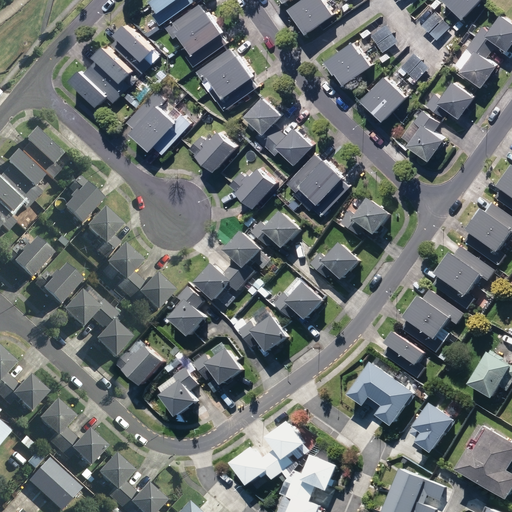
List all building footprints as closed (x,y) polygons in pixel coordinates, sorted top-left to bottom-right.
[(154,16),(162,27),(195,3),(192,0),(157,0),(152,4),(158,12),(154,16)] [(309,0),(292,13),(309,37),(336,17),(324,0),(309,0)] [(444,0),(455,10),(465,0),(444,0)] [(485,0),(465,0),(455,10),(466,21),(485,0)] [(431,7),(435,11),(441,5),(437,1),(431,7)] [(341,8),(344,13),(351,9),(347,4),(341,8)] [(185,44),(216,22),(209,11),(207,13),(202,6),(168,30),(176,40),(180,37),(185,44)] [(429,33),(443,19),(436,12),(422,26),(429,33)] [(484,29),(476,40),(494,53),(499,45),(510,54),(511,50),(511,24),(503,18),(491,34),(484,29)] [(443,19),(429,33),(438,42),(452,28),(443,19)] [(216,22),(185,44),(192,54),(188,58),(195,69),(229,45),(223,37),(225,36),(216,22)] [(454,27),(458,32),(463,26),(459,22),(454,27)] [(378,45),(393,35),(388,27),(373,37),(378,45)] [(114,46),(144,75),(152,66),(147,61),(154,54),(128,28),(118,37),(121,40),(114,46)] [(361,35),(364,40),(370,35),(367,30),(361,35)] [(393,35),(378,45),(384,53),(399,43),(393,35)] [(488,61),(494,53),(476,40),(469,51),(476,57),(463,74),(484,89),(499,69),(488,61)] [(339,77),(364,58),(355,46),(328,65),(337,77),(339,77)] [(99,61),(94,67),(124,96),(132,88),(126,83),(133,75),(107,49),(97,59),(99,61)] [(216,88),(248,67),(241,57),(239,59),(232,50),(198,73),(206,84),(211,81),(216,88)] [(380,58),(383,64),(390,59),(386,54),(380,58)] [(409,75),(422,61),(414,54),(399,71),(405,77),(408,74),(409,75)] [(364,58),(339,77),(347,88),(374,69),(366,57),(364,58)] [(411,77),(408,80),(414,85),(430,68),(422,61),(409,75),(411,77)] [(115,105),(124,96),(94,67),(86,76),(83,73),(74,83),(101,109),(110,100),(115,105)] [(248,67),(216,88),(223,99),(218,102),(226,112),(259,89),(254,82),(256,80),(248,67)] [(364,103),(375,113),(398,89),(387,79),(364,103)] [(427,107),(445,120),(450,113),(462,121),(477,100),(455,84),(443,101),(436,96),(427,107)] [(398,89),(375,113),(386,124),(409,100),(398,89)] [(133,136),(142,144),(169,115),(161,108),(167,101),(158,93),(129,124),(137,132),(133,136)] [(267,149),(282,133),(275,127),(284,117),(265,99),(247,119),(264,136),(259,142),(267,149)] [(409,148),(431,164),(447,143),(434,134),(441,125),(423,113),(415,125),(422,130),(409,148)] [(169,115),(142,144),(153,154),(158,149),(164,155),(192,125),(183,117),(177,123),(169,115)] [(282,133),(267,149),(276,158),(281,152),(298,167),(316,148),(297,130),(288,139),(282,133)] [(191,152),(217,175),(239,150),(221,134),(214,143),(212,140),(209,143),(203,138),(191,152)] [(21,155),(52,182),(60,173),(54,169),(61,161),(33,136),(24,147),(26,149),(21,155)] [(309,195),(333,169),(326,163),(325,164),(317,155),(289,184),(298,193),(302,189),(309,195)] [(3,176),(34,204),(41,196),(36,191),(42,184),(14,158),(5,168),(7,171),(3,176)] [(333,169),(309,195),(318,203),(313,209),(323,218),(351,188),(345,182),(346,181),(333,169)] [(231,187),(256,210),(278,186),(261,171),(254,179),(252,177),(249,180),(243,174),(231,187)] [(34,204),(3,176),(0,178),(0,207),(11,218),(20,208),(25,213),(34,204)] [(511,181),(504,176),(497,187),(503,191),(497,199),(511,210),(511,181)] [(62,214),(80,230),(102,206),(89,194),(93,191),(79,179),(67,191),(74,197),(68,204),(70,205),(62,214)] [(480,210),(473,220),(505,242),(511,233),(511,217),(492,203),(485,213),(480,210)] [(343,226),(359,239),(364,232),(376,241),(392,219),(371,204),(359,220),(351,215),(343,226)] [(0,232),(2,230),(8,235),(15,226),(0,212),(0,232)] [(95,252),(105,262),(120,246),(114,240),(122,232),(102,214),(84,234),(99,248),(95,252)] [(274,244),(285,254),(303,235),(284,217),(270,231),(262,225),(253,235),(268,250),(274,244)] [(302,227),(305,223),(299,217),(295,221),(302,227)] [(505,242),(473,220),(465,230),(471,234),(464,243),(499,267),(506,257),(498,251),(505,242)] [(236,265),(232,269),(248,284),(257,275),(251,269),(264,255),(244,237),(226,256),(236,265)] [(4,261),(30,284),(51,261),(33,245),(27,252),(25,251),(23,253),(17,247),(4,261)] [(334,275),(344,285),(362,266),(342,247),(328,263),(321,256),(312,267),(328,281),(334,275)] [(450,252),(442,263),(474,285),(480,276),(489,282),(496,272),(460,247),(455,255),(450,252)] [(104,269),(120,284),(115,289),(125,299),(140,283),(133,276),(141,267),(122,250),(104,269)] [(467,294),(474,285),(442,263),(434,274),(440,278),(434,286),(469,310),(476,300),(467,294)] [(248,284),(232,269),(224,278),(213,269),(196,288),(216,307),(232,290),(237,295),(248,284)] [(35,288),(60,311),(81,287),(63,272),(56,280),(54,278),(52,281),(46,275),(35,288)] [(147,288),(140,283),(125,299),(135,307),(140,302),(156,317),(173,298),(154,280),(147,288)] [(267,284),(262,280),(250,293),(255,297),(267,284)] [(297,315),(308,325),(326,306),(306,288),(292,303),(285,296),(276,306),(291,321),(297,315)] [(171,324),(191,342),(208,323),(197,313),(205,304),(189,290),(179,301),(186,308),(171,324)] [(418,296),(411,306),(443,328),(450,318),(458,324),(464,315),(430,291),(424,300),(418,296)] [(90,322),(99,330),(114,313),(103,304),(96,312),(79,297),(61,316),(80,333),(90,322)] [(437,337),(443,328),(411,306),(404,317),(409,320),(403,329),(438,353),(445,343),(437,337)] [(114,313),(99,330),(104,335),(94,346),(114,363),(131,344),(115,330),(122,321),(114,313)] [(260,345),(268,358),(289,343),(274,321),(259,332),(253,325),(241,333),(252,351),(260,345)] [(385,355),(419,380),(427,370),(418,363),(424,355),(392,332),(384,344),(390,347),(385,355)] [(117,367),(143,391),(165,367),(148,351),(140,360),(138,358),(135,361),(129,355),(117,367)] [(438,358),(444,362),(448,355),(443,351),(438,358)] [(469,386),(492,399),(499,387),(507,392),(511,382),(511,367),(503,362),(505,359),(490,351),(469,386)] [(0,392),(11,381),(4,375),(12,366),(0,354),(0,392)] [(214,378),(223,390),(245,375),(230,354),(213,365),(207,357),(195,366),(207,382),(214,378)] [(171,365),(175,370),(182,364),(179,359),(171,365)] [(364,408),(370,399),(383,408),(377,416),(391,427),(415,395),(373,364),(348,396),(364,408)] [(162,401),(177,422),(199,407),(190,395),(199,388),(187,371),(174,380),(178,385),(174,388),(176,391),(162,401)] [(11,381),(0,392),(0,400),(7,407),(12,401),(28,415),(45,396),(26,378),(17,387),(11,381)] [(56,452),(70,436),(63,429),(72,420),(52,402),(34,422),(51,437),(46,442),(56,452)] [(433,405),(415,429),(423,435),(417,443),(431,454),(455,421),(433,405)] [(447,460),(497,490),(510,468),(498,461),(511,438),(479,418),(465,442),(460,439),(447,460)] [(290,424),(267,439),(282,461),(304,447),(290,424)] [(103,449),(85,432),(77,441),(70,436),(56,452),(67,461),(72,456),(86,469),(103,449)] [(31,445),(24,437),(18,444),(26,451),(31,445)] [(254,449),(232,465),(248,487),(270,472),(254,449)] [(115,505),(129,489),(123,483),(131,474),(111,456),(93,476),(110,491),(105,496),(115,505)] [(24,464),(30,469),(36,463),(30,457),(24,464)] [(336,467),(311,458),(302,483),(328,492),(336,467)] [(23,486),(42,504),(66,477),(46,460),(23,486)] [(399,470),(382,511),(420,511),(432,483),(399,470)] [(129,489),(115,505),(122,511),(127,511),(130,509),(133,511),(155,511),(163,503),(144,486),(136,495),(129,489)] [(79,496),(84,500),(88,496),(84,492),(79,496)] [(317,511),(319,507),(295,497),(289,511),(317,511)] [(198,511),(187,501),(177,511),(198,511)]
